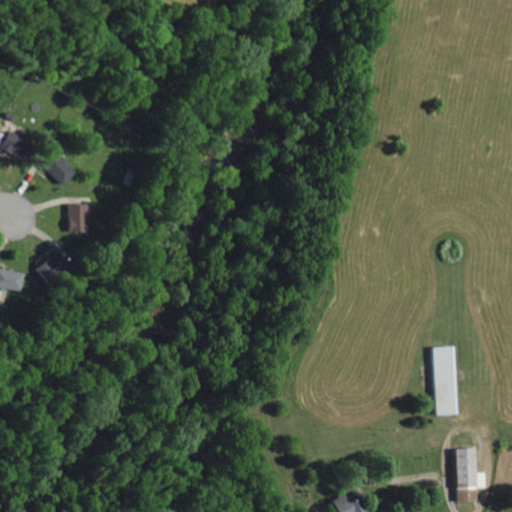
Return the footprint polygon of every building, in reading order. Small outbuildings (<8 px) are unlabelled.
[(27,138),(3,129),(0,138),(0,148),(20,156),(27,138)] [(59,184),(73,171),(53,150),(39,163),(59,184)] [(82,230),(81,202),(63,202),(63,230),(82,230)] [(65,263),(51,249),(31,268),(45,282),(65,263)] [(0,286),(16,290),(20,272),(0,267),(0,286)] [(449,344),(428,345),(430,413),(451,413),(449,344)] [(473,500),(473,486),(482,485),(482,470),(471,471),(470,446),(450,447),(452,500),(473,500)] [(362,511),(355,495),(341,501),(337,493),(323,499),(328,511),(362,511)]
